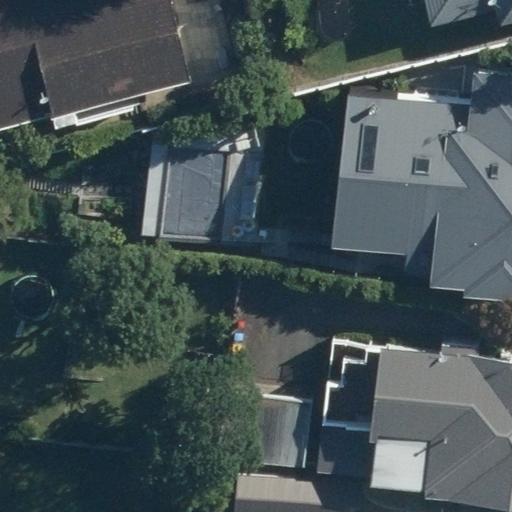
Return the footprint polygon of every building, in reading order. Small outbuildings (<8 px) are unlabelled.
[(0,0),(0,128),(190,84),(170,0),(0,0)] [(511,0),(422,0),(427,19),(494,5),(497,19),(511,16),(511,0)] [(511,87),(371,78),(368,123),(406,126),(398,239),(431,241),(428,288),(511,293),(511,87)] [(511,362),(377,350),(370,429),(366,480),(421,485),(420,496),(511,504),(511,362)] [(234,463),(229,507),(270,511),(334,511),(336,502),(359,505),(362,479),(234,463)]
